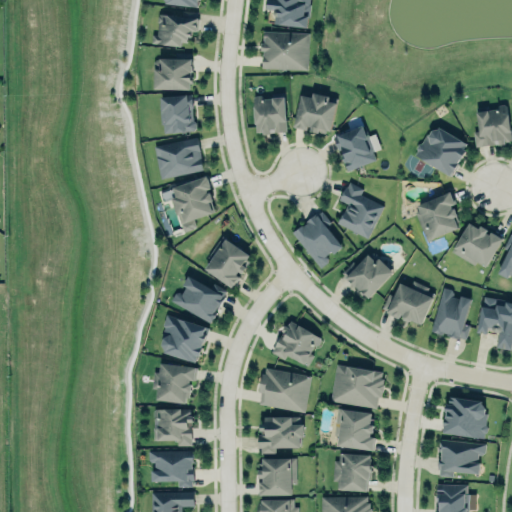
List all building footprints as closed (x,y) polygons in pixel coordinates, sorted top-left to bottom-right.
[(267,0),(306,0),(308,29),(263,23),(267,0)] [(151,41),(180,45),(181,40),(186,41),(187,34),(191,35),(192,29),(196,30),(197,29),(198,23),(197,23),(197,16),(159,12),(159,14),(157,14),(156,20),(157,21),(156,33),(152,33),(151,41)] [(262,29),(310,36),(311,67),(259,65),(262,29)] [(149,55),(193,54),(191,93),(149,89),(149,55)] [(301,93),(293,126),(306,128),(307,124),(310,125),(309,130),(318,132),(318,130),(324,132),(325,128),(330,129),(336,101),(328,99),(329,94),(313,91),(311,95),(301,93)] [(253,96),(255,94),(261,94),(263,96),(263,97),(272,97),(271,92),(283,92),(286,130),(269,131),(269,132),(263,133),(263,130),(256,131),(253,96)] [(160,95),(160,102),(159,102),(160,123),(162,123),(163,131),(193,129),(196,126),(195,120),(192,119),(191,93),(160,95)] [(480,130),(474,131),(476,144),(499,141),(499,142),(504,141),(504,139),(511,138),(506,105),(504,103),(498,103),(497,106),(497,107),(487,109),(487,105),(476,107),(480,130)] [(344,152),(341,153),(348,169),(375,158),(372,151),(380,147),(374,131),(366,134),(362,123),(332,135),(337,149),(342,147),(344,152)] [(431,129),(428,134),(426,132),(421,142),(418,142),(415,146),(416,150),(414,153),(449,173),(451,169),(453,170),(454,169),(458,162),(458,160),(460,157),(465,148),(464,147),(467,142),(439,125),(438,126),(438,127),(431,129)] [(153,145),(160,177),(203,168),(196,136),(153,145)] [(205,174),(210,187),(206,188),(207,192),(210,191),(213,199),(209,201),(211,207),(213,206),(214,210),(193,218),(196,226),(183,230),(171,197),(176,195),(173,186),(205,174)] [(338,198),(345,185),(346,186),(349,180),(363,187),(361,192),(384,204),(367,237),(337,221),(347,203),(338,198)] [(416,204),(450,190),(455,202),(450,205),(451,208),(454,207),(457,215),(454,216),(458,226),(426,240),(414,211),(418,209),(416,204)] [(291,230),(321,207),(331,221),(325,225),(341,245),(333,252),(329,250),(324,255),(326,261),(320,266),(291,230)] [(471,220),(503,230),(481,267),(443,258),(471,220)] [(511,233),(510,232),(503,246),(509,249),(498,272),(507,277),(509,273),(511,274),(511,233)] [(221,234),(249,254),(246,257),(249,259),(245,265),(246,266),(242,272),(238,270),(236,273),(239,275),(232,286),(204,267),(210,258),(206,255),(221,234)] [(378,255),(394,270),(369,297),(364,293),(362,296),(355,289),(356,287),(345,277),(345,275),(341,271),(352,259),(357,263),(368,252),(374,259),(378,255)] [(177,270),(162,305),(212,320),(223,290),(177,270)] [(422,324),(434,295),(399,280),(393,293),(388,291),(381,307),(386,309),(385,311),(398,317),(400,313),(403,314),(402,316),(403,319),(407,320),(411,319),(422,324)] [(443,282),(478,287),(465,338),(430,333),(443,282)] [(483,295),(497,297),(496,303),(505,305),(505,301),(511,302),(511,332),(509,348),(496,345),(499,331),(495,330),(492,328),(492,326),(488,325),(487,333),(477,331),(483,295)] [(166,313),(163,323),(164,326),(160,337),(163,338),(161,343),(165,349),(164,351),(195,361),(197,355),(200,356),(203,346),(202,345),(203,341),(204,341),(209,327),(166,313)] [(272,350),(283,330),(282,329),(285,324),(287,325),(290,319),(319,336),(321,340),(319,343),(314,344),(309,352),(313,354),(307,364),(286,352),(284,357),(272,350)] [(160,362),(196,366),(194,380),(190,379),(190,382),(192,383),(191,391),(189,391),(188,396),(186,396),(186,402),(156,399),(157,388),(152,387),(154,371),(159,372),(160,362)] [(336,362),(330,400),(376,407),(377,396),(380,396),(381,391),(382,391),(384,383),(382,383),(383,377),(381,377),(382,370),(336,362)] [(266,367),(309,375),(303,411),(258,403),(260,391),(258,390),(261,372),(265,372),(266,367)] [(484,412),(486,412),(485,423),(487,426),(486,431),(484,432),(483,437),(443,431),(444,424),(443,424),(444,416),(445,416),(445,412),(446,402),(448,402),(449,395),(481,400),(481,402),(485,407),(484,412)] [(337,406),(333,434),(339,434),(338,444),(372,448),(373,437),(369,436),(369,431),(372,432),(373,424),(370,423),(372,411),(343,407),(337,406)] [(156,408),(189,407),(189,415),(192,415),(192,420),(190,420),(191,443),(177,444),(177,438),(153,438),(153,427),(157,426),(157,418),(156,418),(154,415),(153,410),(156,408)] [(264,415),(299,415),(299,422),(303,422),(303,435),(299,435),(299,446),(275,446),(275,450),(273,451),(264,451),(264,452),(260,452),(260,446),(257,446),(257,434),(265,433),(265,429),(260,429),(260,423),(264,423),(264,415)] [(440,437),(486,442),(485,451),(482,453),(477,454),(477,460),(481,461),(479,473),(452,470),(451,474),(439,473),(439,468),(437,468),(438,455),(440,455),(440,450),(438,450),(440,437)] [(148,449),(193,448),(194,461),(192,461),(192,465),(194,465),(194,480),(191,480),(192,485),(179,485),(178,479),(152,480),(152,469),(155,469),(154,461),(151,461),(148,458),(148,449)] [(320,458),(364,455),(362,486),(311,487),(320,458)] [(261,457),(295,456),(296,483),(290,483),(291,493),(258,494),(258,481),(262,481),(262,476),(258,476),(258,461),(261,461),(261,457)] [(436,482),(466,483),(466,492),(475,493),(474,508),(467,508),(466,511),(434,511),(435,506),(440,506),(440,500),(436,500),(437,494),(435,494),(436,482)] [(151,511),(186,511),(182,511),(181,505),(194,505),(194,490),(151,491),(151,511)] [(320,495),(320,511),(370,511),(370,507),(369,507),(369,501),(367,501),(367,495),(320,495)] [(256,511),(256,499),(291,500),(291,511),(256,511)]
